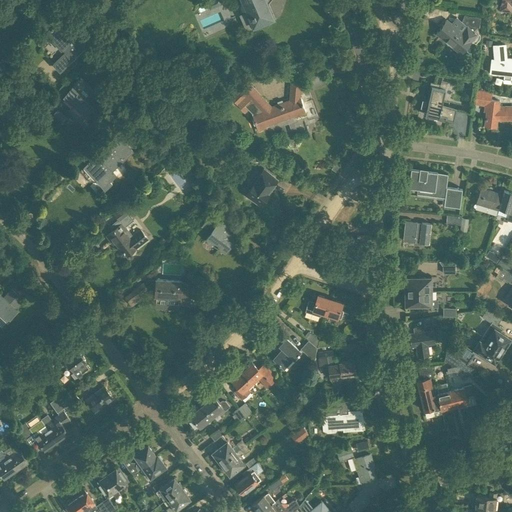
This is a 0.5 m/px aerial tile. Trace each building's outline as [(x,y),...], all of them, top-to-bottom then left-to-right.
[(214,0),(208,3),(210,9),(221,4),(219,0),(214,0)] [(242,0),(248,12),(251,11),(252,14),(251,15),(253,18),(254,17),(256,23),(272,16),(264,0),(242,0)] [(463,23),(462,24),(456,19),(452,24),(446,20),(436,33),(461,53),(471,40),(475,43),(480,39),(480,34),(478,33),(481,17),(464,15),(461,22),(463,23)] [(53,63),(60,71),(91,41),(72,21),(62,30),(56,23),(46,32),(65,52),(53,63)] [(493,46),(494,60),(492,59),(490,73),(511,75),(510,79),(511,78),(511,58),(506,58),(505,45),(493,46)] [(324,73),(307,77),(308,85),(325,81),(324,73)] [(74,104),(69,109),(74,116),(74,117),(81,121),(88,111),(89,112),(94,107),(86,100),(94,91),(80,78),(64,95),(74,104)] [(446,119),(449,106),(442,104),(445,89),(439,88),(440,84),(430,82),(426,101),(422,100),(420,108),(427,109),(426,114),(438,117),(439,117),(439,115),(445,117),(445,119),(446,119)] [(300,95),(300,94),(301,83),(291,83),(289,100),(271,106),(261,96),(248,83),(232,99),(245,112),(248,109),(252,113),(258,130),(266,127),(266,125),(293,115),(294,117),(306,113),(300,95)] [(488,99),(489,92),(474,90),(472,104),(484,105),(484,111),(486,111),(485,125),(496,127),(497,119),(511,119),(511,105),(504,106),(498,106),(499,100),(488,99)] [(84,166),(94,178),(103,170),(105,172),(96,179),(105,188),(112,183),(110,180),(116,175),(112,170),(133,152),(118,136),(98,154),(98,153),(84,166)] [(171,161),(176,167),(183,162),(178,156),(171,161)] [(336,172),(340,166),(335,163),(331,168),(336,172)] [(419,167),(419,169),(411,168),(408,187),(409,187),(408,193),(417,194),(417,188),(434,190),(433,196),(445,198),(443,212),(459,214),(462,188),(446,186),(448,173),(437,172),(437,171),(427,170),(427,168),(419,167)] [(267,195),(268,193),(267,192),(276,179),(263,170),(259,176),(257,175),(251,183),(253,184),(248,192),(255,197),(252,200),(260,205),(263,200),(265,200),(267,197),(267,195)] [(218,191),(224,195),(227,190),(229,187),(224,183),(218,191)] [(496,199),(498,193),(480,187),(475,203),(498,210),(499,208),(501,200),(496,199)] [(502,194),(498,193),(496,199),(501,200),(499,208),(509,211),(507,219),(511,220),(511,203),(511,204),(511,203),(511,192),(503,190),(502,194)] [(147,239),(145,236),(140,229),(129,238),(124,231),(127,229),(125,226),(133,220),(128,213),(130,211),(124,205),(115,212),(120,219),(110,226),(113,229),(106,235),(111,241),(113,240),(123,253),(124,252),(127,255),(135,249),(134,248),(147,239)] [(213,217),(208,213),(200,224),(204,228),(213,217)] [(230,234),(237,224),(224,214),(206,238),(225,251),(235,238),(230,234)] [(447,214),(446,223),(460,225),(462,216),(447,214)] [(469,219),(461,218),(459,230),(467,231),(469,219)] [(428,243),(431,223),(421,222),(421,223),(405,221),(402,240),(415,242),(415,238),(419,238),(419,242),(428,243)] [(489,250),(486,256),(496,262),(500,256),(497,254),(497,253),(492,250),(492,251),(489,250)] [(502,267),(506,261),(501,258),(497,264),(502,267)] [(511,276),(510,275),(511,273),(501,267),(495,277),(502,281),(503,279),(511,284),(511,276)] [(405,291),(431,291),(431,278),(431,277),(430,277),(406,277),(405,277),(405,278),(405,283),(404,283),(404,290),(405,290),(405,291)] [(181,281),(156,279),(156,280),(147,279),(125,297),(129,303),(142,293),(155,294),(155,295),(156,296),(155,308),(178,309),(179,297),(180,297),(181,295),(191,296),(192,282),(181,282),(181,281)] [(511,286),(503,300),(511,305),(511,286)] [(23,298),(15,291),(12,288),(4,297),(0,293),(0,313),(8,320),(17,309),(15,307),(23,298)] [(431,291),(405,291),(405,293),(404,293),(404,300),(405,300),(405,305),(405,306),(406,306),(406,305),(431,305),(431,307),(437,307),(437,300),(431,300),(431,291)] [(315,302),(308,300),(305,312),(320,316),(321,313),(325,314),(330,299),(317,295),(315,302)] [(330,299),(325,314),(338,318),(338,317),(340,318),(342,311),(340,310),(342,303),(330,299)] [(493,325),(497,319),(498,318),(489,312),(484,319),(493,325)] [(430,355),(428,344),(435,343),(433,334),(438,333),(437,324),(424,326),(425,331),(409,334),(411,347),(415,346),(417,357),(430,355)] [(487,340),(502,350),(510,338),(494,328),(494,329),(489,326),(486,331),(490,334),(487,340)] [(317,347),(319,340),(308,331),(304,336),(308,340),(317,347)] [(502,350),(487,340),(482,337),(474,349),(494,362),(502,350)] [(301,352),(287,339),(286,338),(279,346),(282,349),(273,359),(284,369),(293,359),(301,352)] [(332,338),(319,340),(317,347),(332,345),(333,345),(332,338)] [(317,347),(308,340),(300,349),(314,361),(317,347)] [(468,365),(472,359),(476,353),(465,346),(461,351),(457,357),(468,365)] [(85,363),(86,362),(77,350),(71,354),(69,352),(63,356),(74,371),(78,377),(83,374),(82,373),(89,368),(85,363)] [(354,360),(351,361),(339,362),(339,363),(335,364),(334,357),(333,350),(318,352),(320,370),(329,368),(330,378),(331,378),(331,379),(332,380),(332,381),(333,381),(334,382),(335,382),(336,382),(337,382),(338,382),(339,382),(340,381),(340,380),(341,380),(341,379),(342,378),(342,377),(342,376),(349,375),(349,377),(354,376),(354,374),(356,374),(354,360)] [(456,357),(451,365),(451,367),(453,366),(455,367),(456,367),(456,366),(460,361),(460,360),(456,357)] [(41,365),(46,370),(54,364),(50,358),(41,365)] [(456,366),(469,374),(472,369),(460,361),(456,366)] [(242,371),(252,382),(257,378),(266,388),(278,377),(264,363),(258,368),(252,362),(242,371)] [(441,409),(437,393),(431,395),(429,386),(431,385),(430,378),(434,377),(432,371),(431,364),(418,367),(420,379),(417,380),(425,413),(441,410),(441,409)] [(469,374),(456,366),(456,367),(455,367),(447,369),(448,371),(446,371),(446,374),(455,372),(466,379),(469,374)] [(252,382),(242,371),(232,380),(238,387),(233,391),(241,400),(251,391),(247,387),(252,382)] [(454,406),(450,390),(449,390),(448,383),(435,386),(437,393),(441,409),(454,406)] [(95,410),(113,397),(111,395),(111,394),(109,391),(108,391),(104,385),(98,389),(96,387),(89,392),(91,394),(86,398),(95,410)] [(464,387),(450,390),(454,406),(468,403),(466,395),(473,394),(471,385),(464,387)] [(0,402),(3,406),(11,401),(10,398),(13,396),(9,390),(0,396),(0,402)] [(79,399),(75,393),(67,399),(71,405),(79,399)] [(50,402),(61,418),(53,424),(47,415),(41,419),(43,422),(56,441),(68,432),(63,425),(71,420),(64,411),(65,410),(63,408),(69,404),(62,394),(50,402)] [(214,396),(202,405),(211,417),(218,412),(219,414),(229,406),(225,400),(222,400),(219,402),(214,396)] [(351,405),(350,399),(350,398),(331,402),(333,409),(341,407),(341,414),(323,415),(322,418),(323,430),(327,432),(335,431),(336,429),(343,429),(343,430),(362,429),(362,428),(364,428),(361,410),(349,410),(349,405),(351,405)] [(239,407),(246,416),(252,411),(245,402),(239,407)] [(211,417),(202,405),(190,415),(199,426),(211,417)] [(246,416),(239,407),(233,411),(240,421),(246,416)] [(25,439),(33,434),(35,436),(44,449),(56,441),(43,422),(41,419),(29,427),(26,422),(17,428),(25,439)] [(214,441),(224,433),(220,427),(210,435),(214,440),(214,441)] [(303,427),(291,436),(297,443),(309,434),(303,427)] [(214,441),(214,440),(212,442),(217,448),(212,452),(221,463),(235,452),(227,441),(229,439),(224,433),(214,441)] [(240,449),(245,445),(241,439),(236,443),(240,449)] [(148,445),(134,455),(138,460),(135,462),(130,462),(125,465),(132,475),(138,470),(143,467),(157,455),(157,454),(155,455),(148,445)] [(245,445),(240,449),(244,454),(249,450),(245,445)] [(9,446),(3,451),(16,469),(28,461),(18,447),(13,451),(9,446)] [(354,457),(351,447),(336,451),(339,462),(354,457)] [(16,469),(3,451),(2,451),(2,450),(0,451),(0,473),(3,478),(16,469)] [(235,452),(221,463),(229,475),(244,463),(235,452)] [(361,483),(376,478),(371,464),(373,464),(370,454),(353,460),(356,469),(357,469),(361,483)] [(157,455),(143,467),(150,477),(165,466),(157,455)] [(249,468),(256,462),(257,461),(254,457),(245,463),(249,468)] [(256,462),(249,468),(247,469),(249,472),(235,483),(242,494),(258,482),(257,481),(260,479),(256,474),(263,469),(260,466),(256,462)] [(118,468),(108,475),(120,494),(126,490),(121,484),(126,480),(118,468)] [(167,475),(164,471),(157,476),(161,480),(167,475)] [(120,494),(108,475),(97,482),(106,495),(111,491),(115,497),(120,494)] [(157,484),(152,488),(145,493),(148,498),(155,492),(159,496),(163,493),(168,498),(182,488),(174,477),(160,488),(157,484)] [(282,483),(279,478),(267,486),(271,491),(282,483)] [(376,478),(361,483),(363,489),(348,504),(356,511),(370,499),(368,497),(372,493),(380,490),(376,478)] [(145,493),(152,488),(149,483),(141,489),(145,493)] [(182,488),(168,498),(168,499),(166,501),(170,506),(166,509),(167,511),(178,511),(176,509),(190,498),(182,488)] [(109,511),(102,501),(96,505),(94,503),(93,504),(84,490),(75,497),(85,511),(99,511),(109,511)] [(258,511),(260,511),(274,501),(268,492),(265,494),(264,493),(252,503),(258,511)] [(475,507),(494,510),(496,493),(490,492),(489,497),(476,495),(476,497),(473,496),(471,506),(475,506),(475,507)] [(85,511),(75,497),(66,503),(71,511),(85,511)] [(108,497),(102,501),(109,511),(110,511),(116,508),(108,497)] [(291,511),(296,508),(297,507),(293,501),(291,501),(288,503),(287,505),(284,508),(277,499),(274,501),(260,511),(291,511)] [(312,509),(304,499),(297,507),(296,508),(299,511),(330,511),(322,502),(312,509)]
